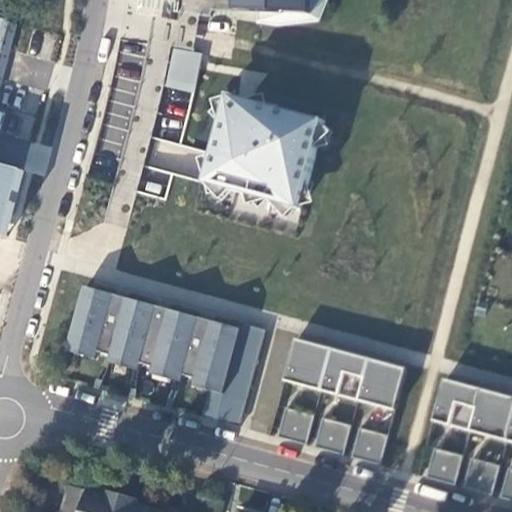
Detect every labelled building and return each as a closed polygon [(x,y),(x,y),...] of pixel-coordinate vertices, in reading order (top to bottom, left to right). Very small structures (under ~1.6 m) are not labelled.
[(252,0),(258,1),(257,21),(277,25),(319,20),(327,0),(252,0)] [(200,15),(180,12),(179,20),(153,15),(151,28),(140,81),(103,220),(126,227),(154,121),(163,85),(171,46),(193,49),(196,37),(200,15)] [(201,53),(173,48),(165,86),(193,91),(201,53)] [(324,120),(229,94),(205,182),(300,208),(324,120)] [(68,343),(226,385),(241,328),(211,320),(204,347),(191,344),(198,316),(126,297),(119,324),(106,321),(113,294),(84,286),(68,343)] [(126,297),(113,294),(106,321),(119,324),(126,297)] [(211,320),(198,316),(191,344),(204,347),(211,320)] [(241,328),(226,385),(249,391),(265,330),(242,324),(241,328)] [(284,379),(395,409),(406,368),(295,337),(284,379)] [(433,419),(511,441),(511,396),(445,378),(433,419)] [(278,436),(306,444),(314,415),(285,407),(278,436)] [(315,446),(343,454),(351,425),(323,417),(315,446)] [(352,456),(380,463),(388,434),(359,426),(352,456)] [(425,476),(454,484),(462,455),(433,447),(425,476)] [(463,487),(492,494),(499,465),(471,457),(463,487)] [(501,497),(511,499),(511,468),(509,468),(501,497)] [(135,511),(138,505),(68,486),(61,510),(58,511),(135,511)]
